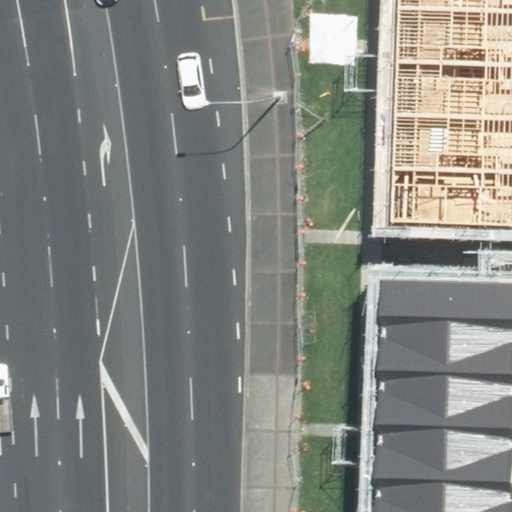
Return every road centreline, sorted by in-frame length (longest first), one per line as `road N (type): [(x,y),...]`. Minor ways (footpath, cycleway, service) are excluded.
road 1 (primary): [(98,148),(115,511)]
road 2 (primary): [(72,0),(98,148)]
road 3 (primary): [(121,0),(98,148)]
road 4 (primary): [(98,148),(0,45)]
